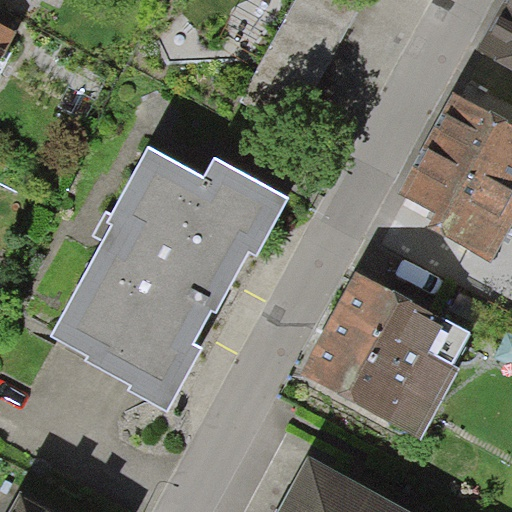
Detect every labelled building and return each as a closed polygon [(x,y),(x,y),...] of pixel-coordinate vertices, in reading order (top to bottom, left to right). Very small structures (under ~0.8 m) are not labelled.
[(511,9),(482,57),(511,76),(511,9)] [(0,64),(11,41),(0,36),(0,64)] [(396,229),(490,274),(511,227),(511,144),(450,115),(396,229)] [(53,345),(175,410),(288,197),(217,159),(205,181),(154,155),(53,345)] [(305,371),(425,428),(470,332),(350,276),(305,371)] [(364,511),(305,480),(288,511),(364,511)] [(9,511),(71,511),(22,487),(9,511)]
